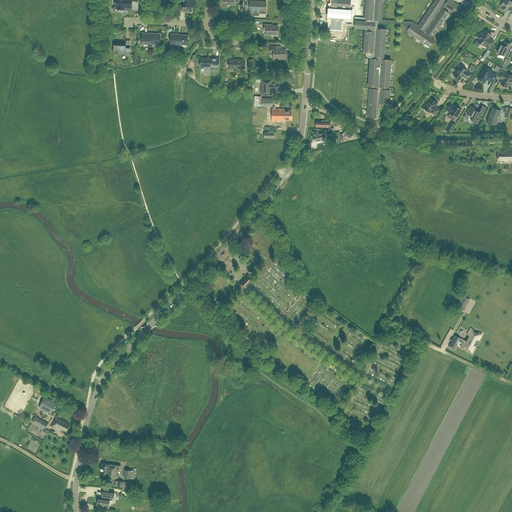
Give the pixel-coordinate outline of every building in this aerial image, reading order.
[(112,0),(113,2),(114,2),(114,7),(113,7),(112,8),(112,11),(113,12),(118,12),(119,11),(119,8),(128,8),(128,4),(131,5),(131,0),(112,0)] [(365,7),(365,18),(360,18),(360,21),(355,20),(355,28),(366,29),(365,31),(363,52),(367,52),(366,54),(367,56),(368,57),(369,57),(371,57),(371,58),(370,58),(368,85),(358,85),(358,79),(354,78),(354,77),(340,76),(341,75),(338,75),(338,76),(337,76),(337,74),(334,74),(333,76),(330,75),(330,74),(327,74),(327,75),(326,75),(326,73),(323,73),(323,75),(322,75),(321,83),(321,84),(324,84),(324,85),(323,92),(322,92),(322,95),(323,95),(323,96),(324,97),(323,99),(327,99),(327,97),(331,97),(331,99),(334,99),(334,97),(339,98),(338,100),(342,100),(342,98),(346,98),(346,100),(349,100),(349,98),(353,99),(353,101),(357,101),(357,99),(361,99),(362,89),(369,89),(367,117),(376,117),(376,115),(379,115),(379,108),(381,108),(382,108),(383,107),(383,104),(389,104),(390,90),(384,90),(384,87),(389,88),(391,60),(382,59),(383,57),(384,57),(386,29),(377,28),(377,22),(404,24),(404,26),(404,27),(405,28),(405,29),(406,30),(407,30),(406,31),(430,47),(435,40),(431,38),(432,36),(433,36),(449,13),(445,10),(446,8),(459,16),(464,9),(450,0),(447,0),(447,1),(446,0),(434,0),(417,26),(412,22),(381,20),(382,0),(389,0),(392,0),(364,0),(364,7),(365,7)] [(511,0),(511,2),(508,0),(505,0),(505,1),(504,0),(503,0),(501,5),(502,6),(501,8),(502,8),(502,9),(504,11),(505,10),(506,11),(510,5),(511,6),(511,0)] [(195,7),(195,1),(186,1),(186,5),(182,5),(182,12),(191,13),(192,7),(195,7)] [(249,15),(250,11),(259,11),(259,14),(266,14),(266,2),(259,2),(259,1),(250,1),(250,4),(245,4),(245,15),(249,15)] [(329,6),(328,30),(342,31),(342,22),(344,22),(344,20),(352,21),(352,20),(352,17),(353,10),(350,9),(350,8),(348,8),(331,7),(329,6)] [(263,31),(266,31),(266,35),(278,35),(278,26),(272,26),(272,25),(263,24),(263,31)] [(491,35),(485,30),(482,34),(480,33),(477,38),(479,39),(477,41),(483,46),(484,45),(489,49),(494,41),(489,38),(491,35)] [(141,44),(159,45),(160,35),(151,34),(142,33),(141,44)] [(187,45),(188,35),(181,35),(181,34),(170,34),(170,45),(178,45),(179,45),(187,45)] [(113,55),(125,55),(129,55),(129,46),(126,46),(126,42),(114,42),(113,55)] [(496,50),(497,55),(500,54),(507,58),(510,52),(507,51),(510,44),(505,42),(503,46),(500,44),(498,49),(496,50)] [(285,59),(286,50),(276,50),(276,47),(270,47),(270,53),(273,53),(273,59),(285,59)] [(210,67),(210,69),(218,70),(219,59),(200,58),(200,66),(210,67)] [(244,69),(245,60),(238,59),(238,60),(229,59),(228,68),(244,69)] [(468,69),(472,73),(476,68),(471,64),(468,69)] [(456,72),(453,75),(460,80),(463,75),(464,76),(463,77),(467,80),(471,74),(466,71),(467,70),(460,66),(458,69),(457,68),(455,71),(456,72)] [(478,79),(484,83),(487,78),(492,81),(496,75),(490,72),(492,70),(485,66),(478,79)] [(501,71),(498,77),(501,79),(502,78),(503,79),(500,84),(507,87),(509,85),(510,86),(511,82),(511,79),(511,78),(511,75),(506,73),(506,74),(501,71)] [(280,89),(279,83),(272,83),(272,80),(261,79),(252,79),(252,83),(261,83),(261,95),(271,95),(272,90),(280,89)] [(273,98),(261,98),(261,96),(254,96),(254,106),(273,106),(273,98)] [(423,107),(424,108),(424,110),(424,111),(425,111),(426,112),(427,112),(428,111),(430,112),(430,111),(435,115),(439,110),(436,107),(434,106),(437,103),(430,98),(423,107)] [(461,109),(454,105),(453,106),(449,104),(446,109),(450,112),(449,113),(456,118),(461,109)] [(475,108),(471,105),(466,113),(469,115),(468,116),(468,118),(468,119),(468,121),(469,123),(471,122),(472,121),(477,123),(481,115),(482,116),(486,107),(482,105),(479,112),(476,111),(474,110),(475,108)] [(492,123),(496,125),(501,111),(492,107),(487,121),(490,123),(492,124),(492,123)] [(291,120),(291,110),(289,110),(289,109),(286,109),(286,108),(272,108),(272,122),(282,122),(282,120),(291,120)] [(451,121),(446,130),(450,132),(455,124),(451,121)] [(343,134),(351,138),(353,133),(345,129),(343,134)] [(318,141),(326,139),(324,131),(320,132),(318,133),(317,130),(312,132),(313,135),(312,135),(313,142),(318,140),(318,141)] [(505,149),(505,151),(498,151),(498,161),(504,161),(504,162),(508,162),(508,161),(510,161),(511,162),(511,149),(511,151),(508,151),(508,149),(505,149)] [(245,289),(254,280),(253,279),(248,274),(239,283),(245,289)] [(469,300),(463,298),(458,308),(463,311),(469,300)] [(471,333),(467,341),(455,335),(449,346),(455,349),(459,342),(462,343),(461,346),(464,348),(465,346),(469,348),(468,350),(472,352),(475,346),(472,345),(475,339),(478,340),(481,334),(478,332),(477,334),(473,332),(474,330),(470,328),(469,331),(471,333)] [(44,397),(39,408),(50,414),(55,403),(44,397)] [(32,422),(36,424),(44,429),(48,423),(40,419),(35,416),(32,422)] [(66,431),(70,425),(67,424),(68,422),(56,417),(51,426),(57,429),(58,427),(66,431)] [(120,469),(121,465),(102,463),(100,474),(119,476),(120,469)] [(136,476),(136,468),(127,468),(127,477),(136,476)] [(114,498),(114,491),(103,490),(102,496),(104,497),(104,498),(98,497),(97,505),(108,506),(109,498),(106,498),(106,497),(114,498)]
